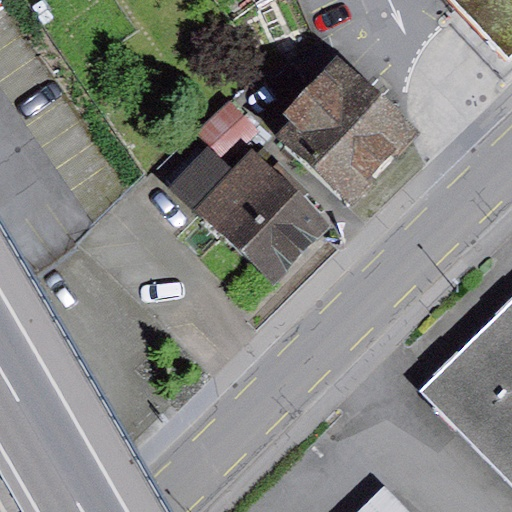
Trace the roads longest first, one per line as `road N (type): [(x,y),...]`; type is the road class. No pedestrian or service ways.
road 1 (primary): [(511,163),(150,511)]
road 2 (motorway): [(91,511),(0,351)]
